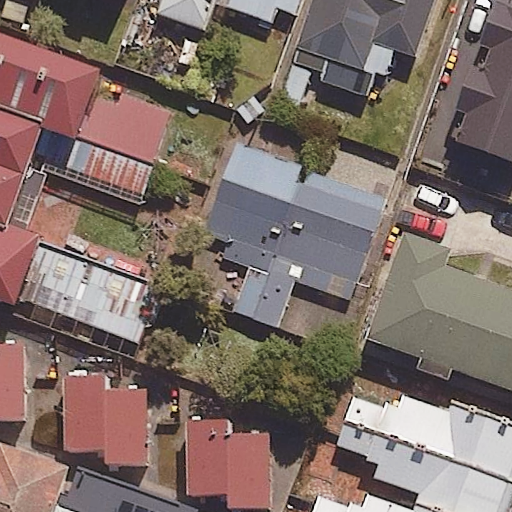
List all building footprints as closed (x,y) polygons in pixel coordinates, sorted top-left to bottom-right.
[(91,0),(126,12),(130,0),(91,0)] [(220,0),(166,0),(159,22),(206,39),(220,0)] [(303,0),(232,0),(228,14),(271,30),(276,16),(296,23),(303,0)] [(438,0),(317,0),(299,57),(331,67),(323,89),(368,104),(375,81),(389,86),(398,59),(417,66),(438,0)] [(511,175),(511,22),(494,16),(446,152),(511,175)] [(105,84),(0,46),(0,316),(18,323),(42,254),(10,243),(45,145),(78,157),(105,84)] [(174,119),(122,101),(96,174),(60,162),(53,181),(141,212),(174,119)] [(387,207),(236,150),(202,239),(227,248),(222,261),(250,272),(234,317),(278,334),(296,285),(350,305),(387,207)] [(449,395),(454,383),(511,404),(511,304),(443,280),(449,263),(405,246),(367,351),(419,370),(414,382),(449,395)] [(164,295),(66,260),(46,316),(144,351),(164,295)] [(0,422),(25,423),(27,348),(0,347),(0,422)] [(104,380),(70,381),(72,455),(105,454),(106,468),(149,467),(147,391),(105,393),(104,380)] [(335,453),(376,466),(369,488),(418,504),(415,511),(511,511),(511,510),(511,435),(442,413),(440,418),(356,390),(335,453)] [(190,424),(189,498),(229,499),(229,511),(270,511),(272,440),(229,439),(229,425),(190,424)] [(0,511),(64,511),(73,488),(0,463),(0,511)] [(168,511),(94,488),(85,511),(168,511)] [(392,511),(325,490),(317,511),(392,511)]
